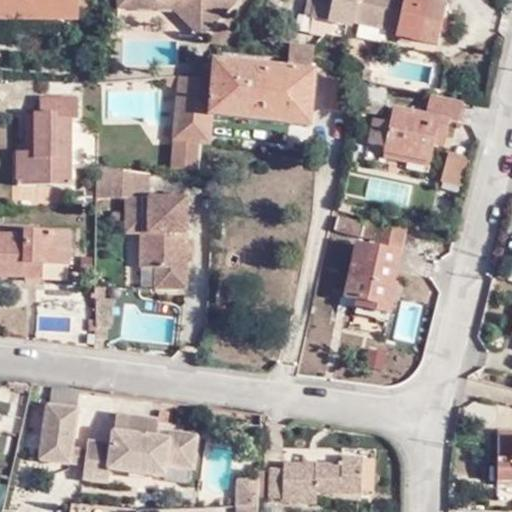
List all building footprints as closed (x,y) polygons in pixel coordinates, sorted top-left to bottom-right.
[(0,0),(0,18),(80,20),(81,15),(80,0),(0,0)] [(92,0),(80,0),(81,15),(92,16),(92,0)] [(117,0),(118,10),(133,11),(132,0),(117,0)] [(132,0),(133,11),(157,11),(158,2),(184,2),(199,17),(201,17),(211,28),(235,3),(232,0),(132,0)] [(353,21),(357,0),(316,0),(312,19),(329,22),(346,26),(351,27),(351,21),(353,21)] [(383,0),(357,0),(353,21),(378,27),(383,0)] [(425,0),(425,1),(421,0),(383,0),(378,27),(395,31),(394,36),(437,45),(446,6),(449,7),(450,0),(448,0),(425,0)] [(201,38),(211,28),(201,17),(199,17),(184,2),(158,2),(157,11),(174,12),(201,38)] [(312,19),(299,15),(296,29),(326,36),(329,22),(312,19)] [(287,46),(285,60),(310,63),(311,49),(287,46)] [(213,63),(213,66),(212,86),(214,86),(212,117),(309,127),(314,71),(309,71),(310,63),(285,60),(285,69),(215,63),(213,63)] [(212,86),(213,66),(199,65),(197,85),(212,86)] [(360,80),(359,80),(366,82),(367,82),(370,68),(363,67),(360,80)] [(350,81),(331,80),(329,110),(348,111),(350,81)] [(212,86),(197,85),(179,83),(175,142),(172,170),(201,172),(208,145),(210,117),(212,117),(214,86),(212,86)] [(388,90),(372,88),(369,102),(385,104),(388,90)] [(458,125),(463,102),(454,100),(431,95),(427,115),(394,109),(391,124),(375,121),(370,145),(386,148),(385,153),(431,162),(435,146),(438,135),(448,137),(451,123),(458,125)] [(17,153),(17,186),(71,186),(71,121),(78,122),(78,99),(40,98),(39,114),(34,114),(34,153),(27,153),(17,153)] [(445,147),(448,137),(438,135),(435,146),(445,147)] [(430,173),(431,162),(385,153),(386,148),(370,145),(366,160),(430,173)] [(470,158),(450,153),(443,181),(463,187),(470,158)] [(151,180),(96,174),(96,199),(128,198),(150,198),(151,180)] [(375,180),(374,198),(409,199),(409,181),(375,180)] [(186,258),(186,243),(186,198),(150,198),(128,198),(128,234),(141,235),(140,269),(156,270),(155,290),(185,290),(186,258)] [(409,252),(415,230),(373,220),(372,225),(346,219),(342,231),(384,243),(383,245),(409,252)] [(0,277),(28,278),(29,264),(43,265),(71,265),(71,231),(25,230),(25,234),(0,233),(0,277)] [(400,287),(407,257),(381,250),(360,245),(346,299),(373,306),(372,310),(397,317),(404,288),(400,287)] [(409,252),(383,245),(381,250),(407,257),(409,252)] [(43,278),(43,265),(29,264),(28,278),(43,278)] [(112,297),(95,297),(95,325),(109,326),(112,297)] [(125,305),(125,341),(175,341),(175,305),(125,305)] [(103,338),(94,338),(94,349),(103,350),(103,338)] [(390,356),(370,351),(365,369),(385,374),(390,356)] [(51,407),(79,411),(81,394),(53,390),(51,407)] [(51,407),(48,407),(40,463),(72,467),(74,450),(80,411),(79,411),(51,407)] [(85,469),(84,473),(109,477),(109,471),(168,479),(169,467),(194,470),(199,437),(174,434),(173,442),(157,440),(158,432),(160,421),(117,415),(115,434),(113,434),(111,445),(88,442),(87,451),(85,469)] [(283,429),(267,426),(266,454),(283,454),(283,429)] [(511,430),(500,431),(499,480),(511,480),(511,430)] [(174,434),(158,432),(157,440),(173,442),(174,434)] [(72,467),(85,469),(87,451),(74,450),(72,467)] [(364,497),(364,461),(342,460),(341,468),(284,468),(284,473),(270,473),(270,506),(320,506),(320,497),(364,497)] [(109,477),(84,473),(83,482),(108,485),(109,477)] [(238,481),(238,509),(257,509),(258,482),(238,481)]
